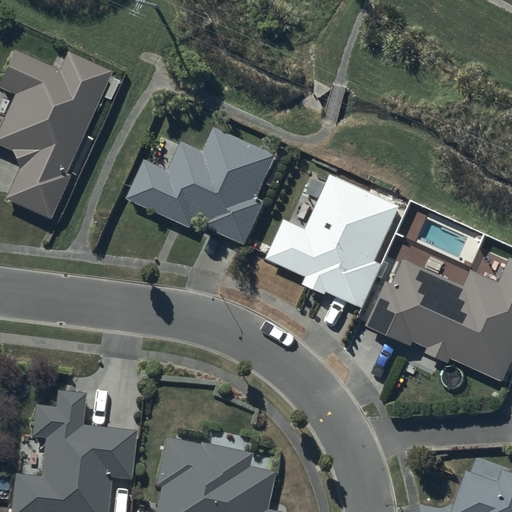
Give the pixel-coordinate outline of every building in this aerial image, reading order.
[(60,76),(15,57),(1,87),(16,94),(0,129),(0,146),(13,152),(19,169),(5,200),(50,220),(69,177),(63,175),(108,74),(69,57),(60,76)] [(170,170),(145,159),(127,199),(192,227),(196,218),(205,222),(203,226),(245,244),(264,200),(257,197),(276,154),(214,127),(204,152),(182,142),(170,170)] [(306,229),(284,218),(266,259),(305,276),(302,283),(326,294),(327,291),(362,307),(382,264),(376,261),(401,206),(331,174),(306,229)] [(511,358),(511,256),(510,256),(498,282),(471,269),(463,287),(403,259),(392,283),(387,281),(367,324),(412,345),(414,340),(428,347),(426,352),(449,362),(452,357),(502,380),(511,358)] [(85,397),(58,395),(57,409),(36,408),(34,438),(43,438),(40,473),(10,471),(6,511),(109,511),(112,480),(132,481),(137,430),(82,425),(85,397)] [(204,445),(165,437),(155,487),(159,488),(154,511),(277,511),(267,510),(275,472),(266,471),(269,458),(247,453),(250,438),(207,430),(204,445)] [(501,482),(468,469),(452,511),(511,511),(511,473),(505,471),(501,482)]
